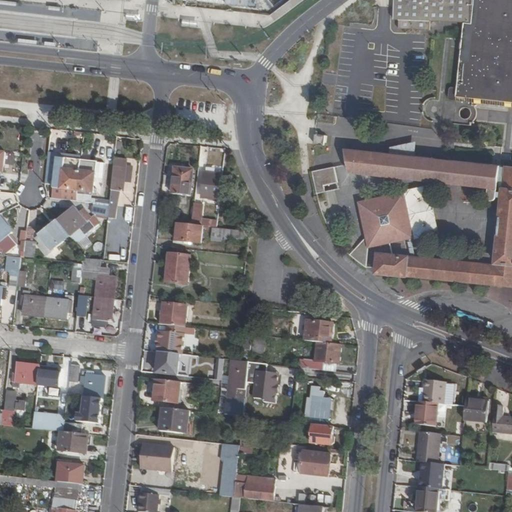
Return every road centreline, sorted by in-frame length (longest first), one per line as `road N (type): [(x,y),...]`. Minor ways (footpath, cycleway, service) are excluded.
road 1 (residential): [(165,72),(134,352)]
road 2 (unclassified): [(372,312),(355,511)]
road 3 (unclassified): [(381,511),(400,326)]
road 4 (residential): [(134,352),(115,511)]
road 5 (secondary): [(294,227),(256,169),(251,82)]
road 6 (secondary): [(144,69),(0,53)]
road 7 (secondary): [(511,354),(384,302)]
road 8 (residential): [(0,336),(134,352)]
